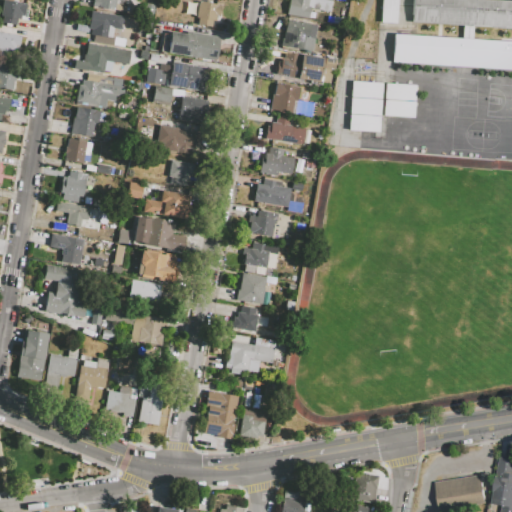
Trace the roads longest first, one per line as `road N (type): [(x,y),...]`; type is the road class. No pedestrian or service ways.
road 1 (residential): [(172,467),(256,0)]
road 2 (residential): [(0,350),(62,0)]
road 3 (tertiary): [(0,508),(121,489),(172,467)]
road 4 (secondary): [(265,465),(408,439)]
road 5 (secondary): [(127,459),(0,399)]
road 6 (secondary): [(0,416),(106,460),(127,459)]
